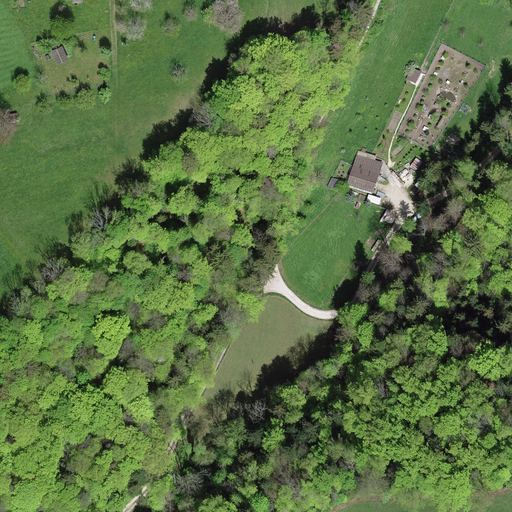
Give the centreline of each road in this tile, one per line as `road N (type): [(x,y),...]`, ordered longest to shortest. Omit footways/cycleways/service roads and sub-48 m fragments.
road 1 (unclassified): [(276,279),(272,253),(286,189),(377,0)]
road 2 (track): [(128,511),(168,463),(240,311),(276,279)]
road 3 (track): [(353,308),(392,232),(511,134)]
road 4 (track): [(511,191),(383,295),(353,308)]
